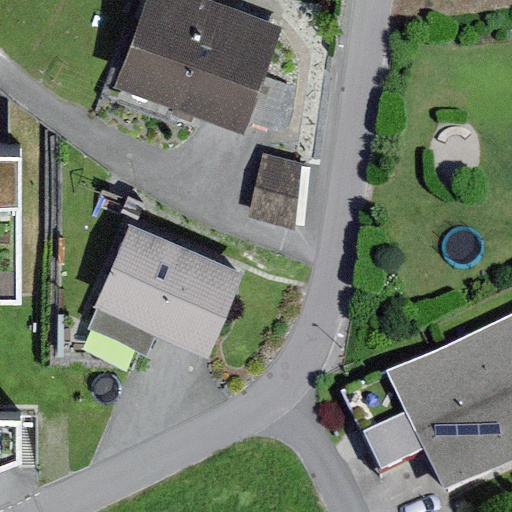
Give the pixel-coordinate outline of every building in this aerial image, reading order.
[(267,25),(188,0),(145,0),(116,89),(234,127),(267,25)] [(0,280),(11,280),(13,134),(0,132),(0,280)] [(258,200),(304,206),(312,142),(267,136),(258,200)] [(230,272),(130,233),(100,310),(200,349),(230,272)] [(427,511),(511,469),(511,317),(350,398),(406,511),(427,511)] [(18,403),(0,402),(0,453),(18,447),(18,403)]
